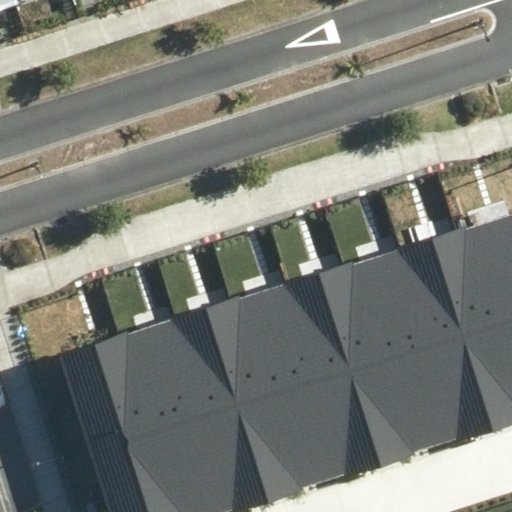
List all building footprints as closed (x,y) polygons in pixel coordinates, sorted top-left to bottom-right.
[(0,0),(0,10),(18,5),(16,0),(0,0)] [(511,215),(456,234),(511,405),(511,215)] [(511,427),(511,405),(456,234),(400,251),(460,446),(511,427)] [(460,446),(400,251),(343,269),(403,463),(460,446)] [(403,463),(343,269),(289,285),(349,480),(403,463)] [(349,480),(289,285),(232,303),(292,497),(349,480)] [(244,511),(292,497),(232,303),(176,320),(235,511),(244,511)] [(235,511),(176,320),(119,337),(173,511),(235,511)] [(173,511),(119,337),(59,356),(107,511),(173,511)]
